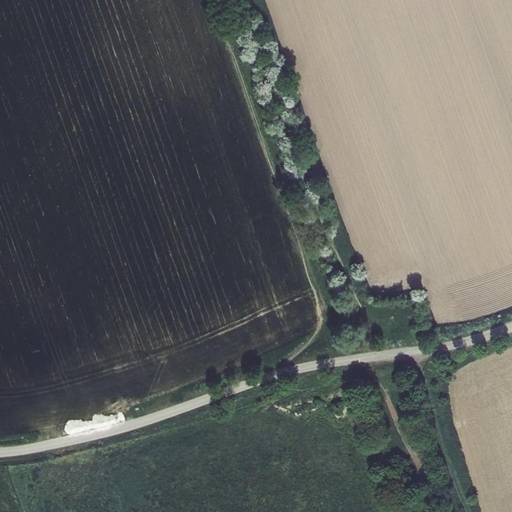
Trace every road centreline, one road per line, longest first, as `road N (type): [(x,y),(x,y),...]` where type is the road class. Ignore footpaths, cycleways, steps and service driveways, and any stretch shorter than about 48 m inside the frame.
road 1 (unknown): [(211,0),(323,304),(322,322),(284,372)]
road 2 (unclassified): [(511,327),(450,346),(284,372),(215,396)]
road 3 (residential): [(0,452),(135,424),(215,396)]
